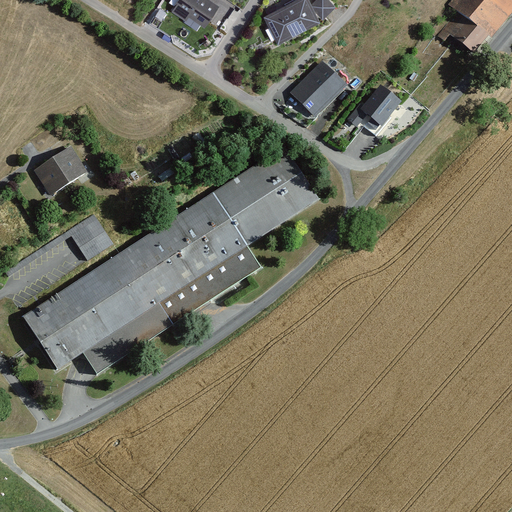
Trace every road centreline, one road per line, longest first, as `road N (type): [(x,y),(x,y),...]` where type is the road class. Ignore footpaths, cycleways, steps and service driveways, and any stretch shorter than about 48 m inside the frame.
road 1 (residential): [(408,149),(314,256),(251,313),(71,426),(0,445)]
road 2 (residential): [(408,149),(368,166),(342,161),(207,72),(256,0)]
road 3 (residential): [(511,27),(408,149)]
road 4 (track): [(207,72),(90,0)]
